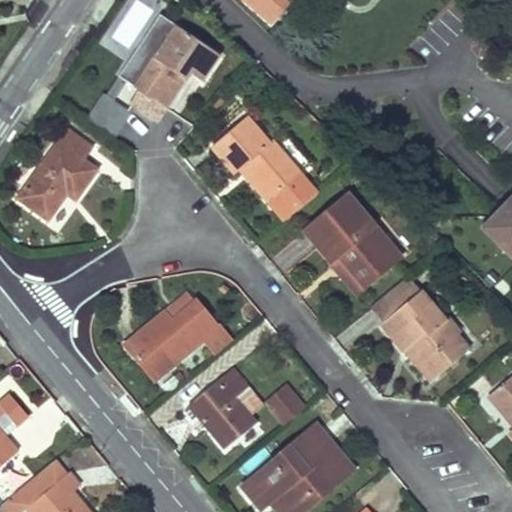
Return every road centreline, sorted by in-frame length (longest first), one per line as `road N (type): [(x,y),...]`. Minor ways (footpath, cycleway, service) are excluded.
road 1 (residential): [(13,301),(168,231),(232,245),(455,511)]
road 2 (unknown): [(222,0),(318,68),(417,80),(457,64),(511,100)]
road 3 (residential): [(13,301),(187,511)]
road 4 (unknown): [(417,80),(435,128),(489,194)]
road 5 (residential): [(0,103),(69,0)]
